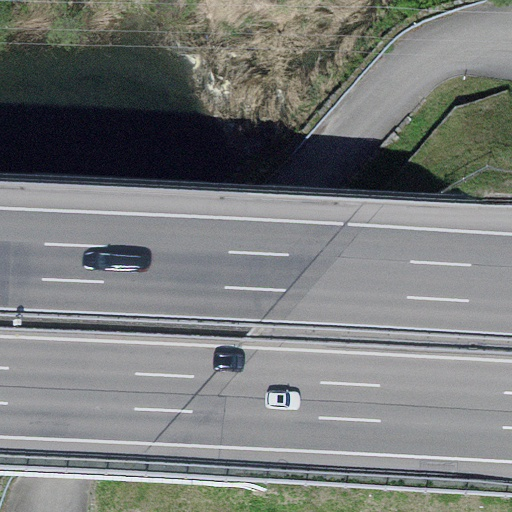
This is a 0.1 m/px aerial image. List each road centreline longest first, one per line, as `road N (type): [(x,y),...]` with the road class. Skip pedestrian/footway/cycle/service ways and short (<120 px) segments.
road 1 (motorway): [(511,284),(0,258)]
road 2 (motorway): [(0,386),(511,411)]
